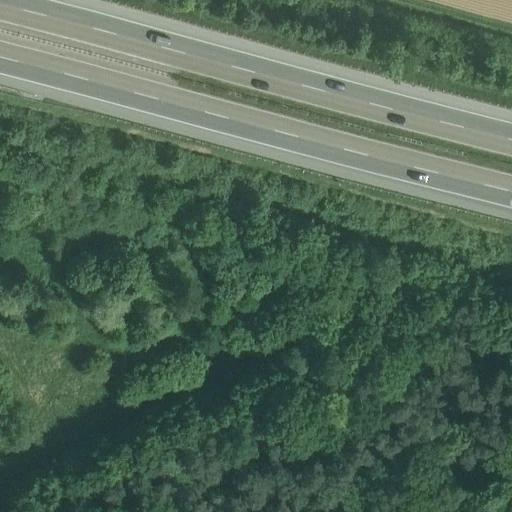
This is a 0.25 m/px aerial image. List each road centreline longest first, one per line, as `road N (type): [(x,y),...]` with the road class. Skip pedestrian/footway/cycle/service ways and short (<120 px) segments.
road 1 (motorway): [(0,56),(511,198)]
road 2 (motorway): [(511,137),(6,0)]
